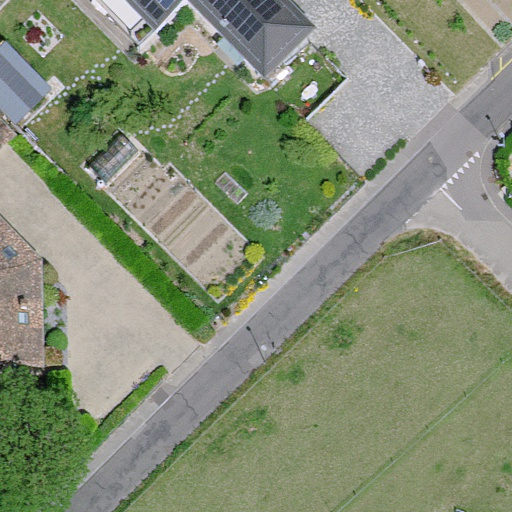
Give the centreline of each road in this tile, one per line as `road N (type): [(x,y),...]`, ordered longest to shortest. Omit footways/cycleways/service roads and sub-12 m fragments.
road 1 (residential): [(85,511),(426,172)]
road 2 (residential): [(426,172),(511,257)]
road 3 (residential): [(426,172),(511,88)]
